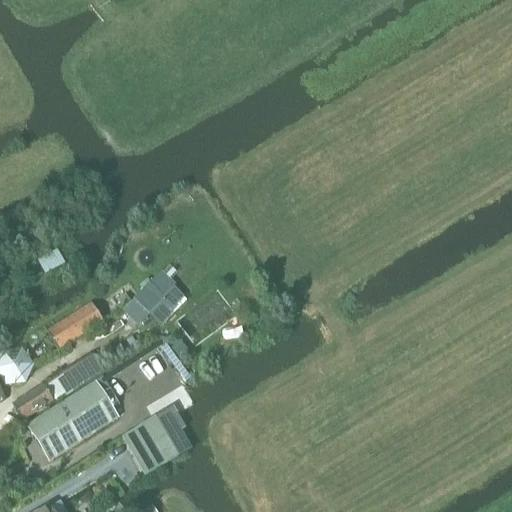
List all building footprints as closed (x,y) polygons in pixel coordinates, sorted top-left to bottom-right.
[(58,254),(39,264),(47,279),(66,268),(58,254)] [(92,306),(67,322),(48,334),(59,352),(104,325),(92,306)] [(23,354),(5,355),(0,365),(0,376),(7,386),(26,385),(33,368),(23,354)] [(81,365),(64,376),(74,391),(91,380),(81,365)] [(64,376),(15,410),(25,425),(75,392),(74,391),(64,376)] [(97,386),(35,425),(28,429),(49,463),(118,420),(97,386)] [(124,440),(132,453),(148,478),(178,460),(170,447),(154,421),(124,440)]
